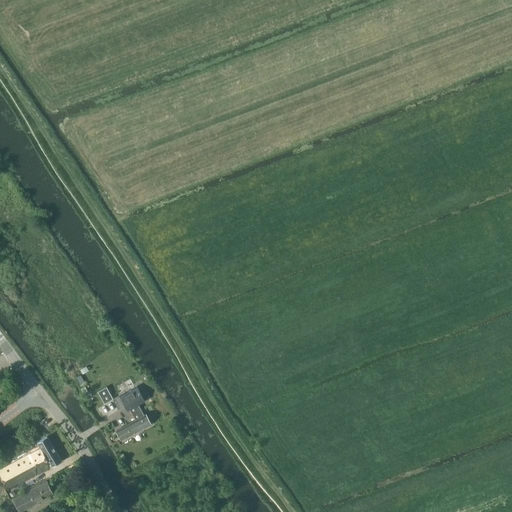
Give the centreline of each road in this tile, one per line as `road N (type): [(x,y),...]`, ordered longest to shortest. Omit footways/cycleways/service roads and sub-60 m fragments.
road 1 (track): [(0,66),(217,412),(291,511)]
road 2 (unclassified): [(121,511),(37,390)]
